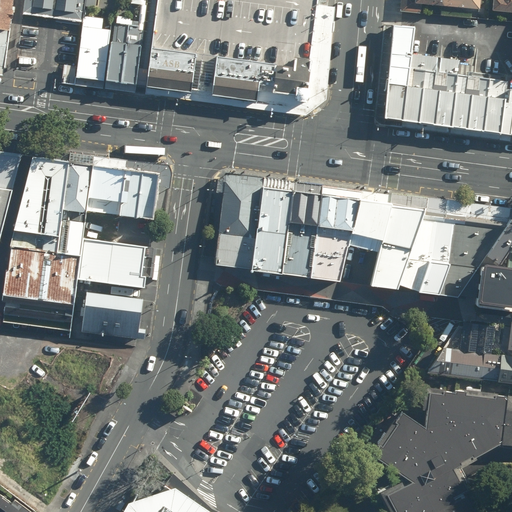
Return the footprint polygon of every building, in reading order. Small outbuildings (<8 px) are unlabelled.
[(13,0),(0,0),(0,28),(10,30),(13,0)] [(84,0),(24,0),(23,12),(82,20),(82,14),(84,0)] [(161,0),(151,81),(309,101),(321,0),(161,0)] [(400,0),(400,12),(421,14),(422,6),(478,11),(478,0),(400,0)] [(511,0),(493,0),(492,12),(511,13),(511,0)] [(75,76),(104,79),(111,17),(82,14),(82,20),(75,76)] [(145,19),(112,15),(111,17),(104,79),(137,83),(145,19)] [(386,117),(511,134),(511,121),(511,81),(474,76),(475,66),(460,64),(460,60),(413,54),(416,26),(393,25),(386,117)] [(0,66),(5,67),(10,30),(0,28),(0,66)] [(24,155),(0,152),(0,243),(1,244),(24,155)] [(30,153),(17,240),(83,250),(85,234),(88,212),(93,164),(30,153)] [(159,174),(93,164),(88,212),(152,221),(159,174)] [(283,274),(294,190),(226,182),(217,265),(283,274)] [(322,194),(294,190),(283,274),(311,278),(322,194)] [(360,200),(322,194),(311,278),(340,281),(352,234),(360,200)] [(392,203),(360,200),(352,234),(383,241),(392,203)] [(427,208),(392,203),(383,241),(377,273),(407,276),(408,273),(427,208)] [(427,208),(408,273),(426,281),(465,284),(511,219),(427,208)] [(148,243),(85,234),(83,250),(79,278),(142,286),(148,243)] [(83,250),(17,240),(6,316),(72,325),(79,278),(83,250)] [(470,306),(511,311),(511,263),(477,259),(470,306)] [(143,296),(91,289),(86,326),(138,333),(143,296)] [(472,326),(460,323),(431,369),(511,380),(511,346),(469,341),(472,326)] [(36,368),(50,374),(100,394),(116,355),(93,345),(91,350),(74,343),(73,346),(62,342),(52,367),(38,362),(36,368)] [(0,368),(0,390),(4,393),(15,380),(0,368)] [(28,372),(9,398),(68,441),(81,424),(74,419),(81,408),(38,376),(36,378),(28,372)] [(383,497),(391,511),(481,511),(458,465),(501,445),(511,446),(511,398),(427,388),(423,428),(404,412),(372,456),(412,483),(383,497)] [(0,467),(0,471),(24,490),(58,445),(32,426),(23,437),(7,425),(0,434),(0,447),(9,455),(0,467)] [(217,511),(166,478),(145,511),(217,511)] [(12,503),(0,493),(0,511),(32,511),(15,499),(12,503)]
